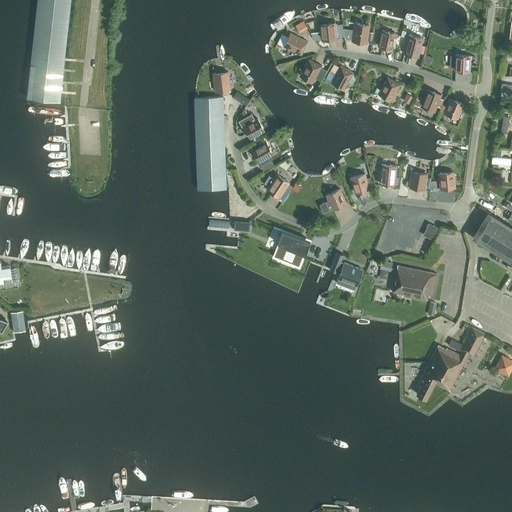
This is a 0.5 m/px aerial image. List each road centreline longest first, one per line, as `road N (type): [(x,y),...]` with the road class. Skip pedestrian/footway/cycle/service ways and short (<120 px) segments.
road 1 (residential): [(232,118),(256,199),(313,229),(343,228),(385,200),(463,209)]
road 2 (residential): [(485,90),(321,51)]
road 3 (unclassified): [(485,90),(463,209)]
